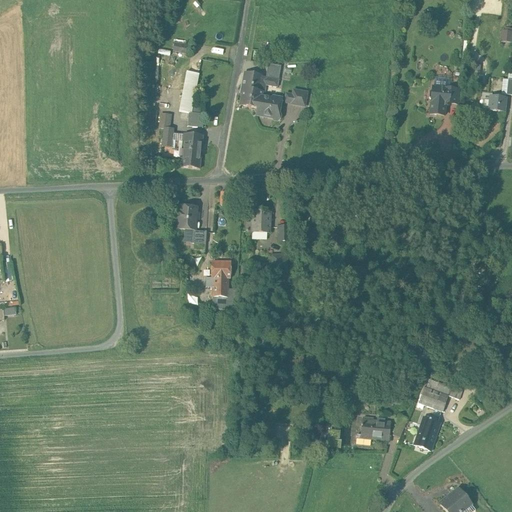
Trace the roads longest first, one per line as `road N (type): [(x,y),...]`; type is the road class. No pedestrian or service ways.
road 1 (unclassified): [(217,180),(511,168)]
road 2 (residential): [(108,185),(116,337),(95,348),(0,355)]
road 3 (residential): [(217,180),(249,0)]
road 4 (unclassified): [(382,511),(421,468),(511,406)]
